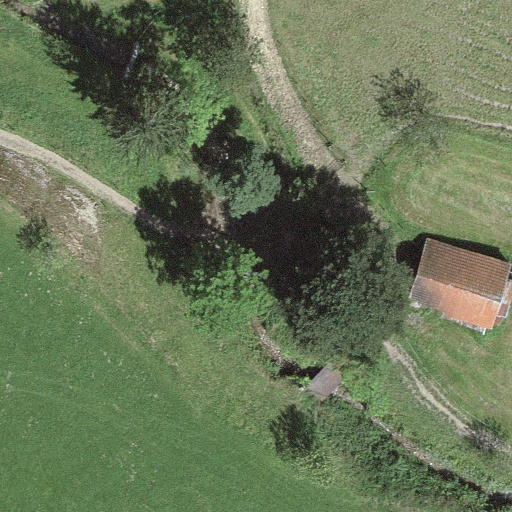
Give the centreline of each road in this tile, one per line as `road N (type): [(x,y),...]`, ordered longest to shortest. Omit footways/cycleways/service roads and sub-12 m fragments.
road 1 (track): [(91,0),(192,65),(234,111),(306,230)]
road 2 (track): [(306,230),(324,206),(306,143),(261,53),(254,0)]
